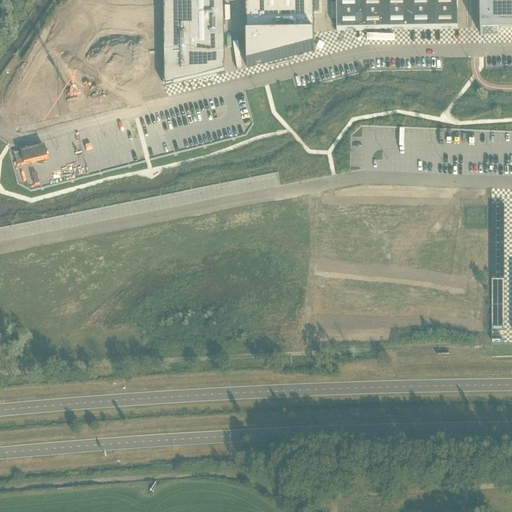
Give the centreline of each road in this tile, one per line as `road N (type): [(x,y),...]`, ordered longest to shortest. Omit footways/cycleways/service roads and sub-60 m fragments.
road 1 (unclassified): [(511,50),(367,51),(33,138),(12,139),(0,129)]
road 2 (unclassified): [(511,184),(352,178),(0,249)]
road 3 (primary): [(511,386),(0,412)]
road 4 (primary): [(0,454),(511,429)]
road 5 (unclassified): [(0,488),(231,476),(291,511)]
